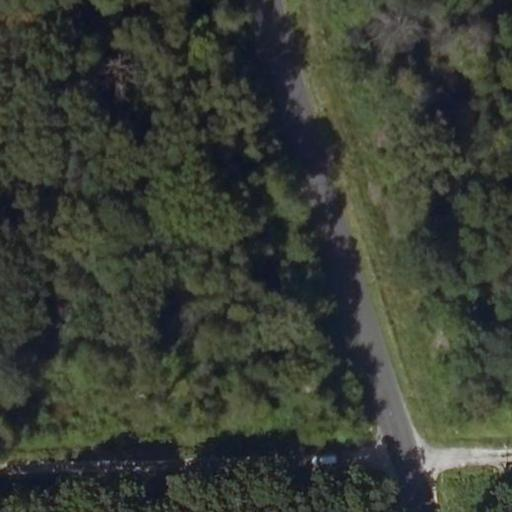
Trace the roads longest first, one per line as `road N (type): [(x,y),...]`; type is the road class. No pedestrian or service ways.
road 1 (tertiary): [(439,511),(287,0)]
road 2 (track): [(0,488),(511,480)]
